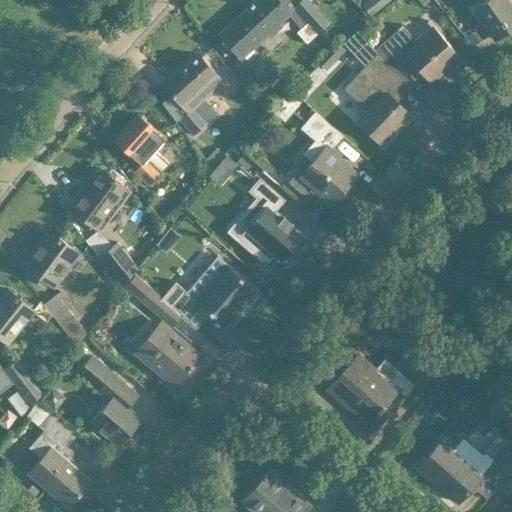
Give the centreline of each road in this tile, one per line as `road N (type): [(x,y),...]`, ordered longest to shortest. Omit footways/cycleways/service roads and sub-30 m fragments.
road 1 (residential): [(244,379),(404,190),(511,92)]
road 2 (residential): [(0,179),(159,0)]
road 3 (residential): [(391,511),(244,379)]
road 4 (residential): [(131,511),(244,379)]
